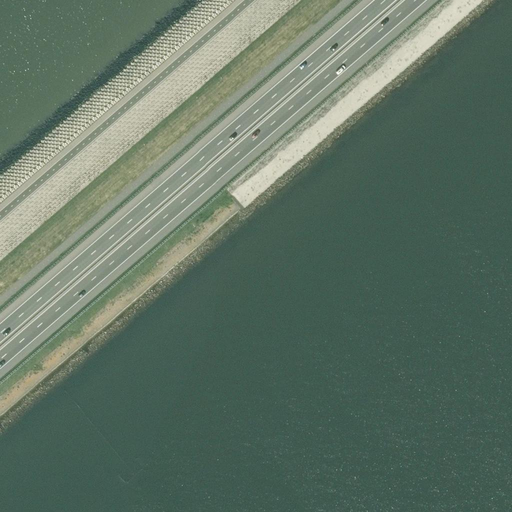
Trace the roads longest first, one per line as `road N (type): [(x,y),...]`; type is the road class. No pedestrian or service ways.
road 1 (motorway): [(0,359),(415,0)]
road 2 (motorway): [(384,0),(0,331)]
